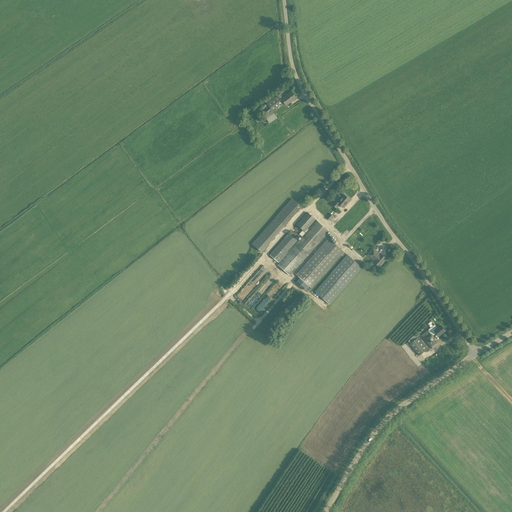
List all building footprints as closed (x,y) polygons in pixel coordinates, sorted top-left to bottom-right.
[(257,123),(261,120),(265,126),(269,123),(277,117),(273,112),(284,103),(286,105),(296,98),(291,91),(282,98),(279,94),(277,95),(266,103),(259,109),(263,113),(263,114),(255,120),(257,123)] [(343,208),(350,200),(344,194),(337,201),(335,200),(332,204),(337,208),(340,205),(343,208)] [(261,252),(272,240),(301,207),(292,198),(252,244),(261,252)] [(307,229),(315,219),(307,212),(296,224),(303,230),(299,234),(302,237),(288,252),(287,252),(297,241),(288,233),(269,255),(279,263),(277,264),(290,275),(329,231),(316,221),(308,230),(307,229)] [(344,252),(328,238),(296,275),(302,280),(299,283),(305,288),(307,285),(311,289),(341,256),(343,258),(345,255),(343,253),(344,252)] [(379,267),(386,259),(380,253),(380,254),(373,249),(368,255),(374,260),(373,261),(379,267)] [(362,268),(347,255),(315,291),(330,305),(362,268)] [(262,268),(244,290),(247,292),(246,293),(249,295),(268,272),(262,268)] [(255,308),(260,313),(272,300),(267,295),(255,308)] [(247,306),(252,308),(257,299),(251,296),(247,306)] [(432,336),(437,333),(439,335),(445,331),(441,325),(437,328),(435,325),(427,330),(421,335),(431,349),(438,344),(432,336)] [(427,349),(418,338),(415,334),(408,341),(410,344),(418,355),(427,349)]
